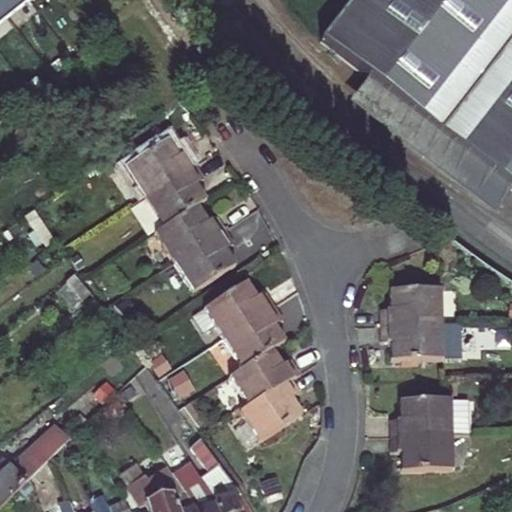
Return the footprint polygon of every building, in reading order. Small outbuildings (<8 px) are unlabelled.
[(0,0),(0,28),(35,0),(0,0)] [(511,0),(352,0),(320,43),(368,80),(511,190),(511,0)] [(503,206),(511,194),(511,190),(368,80),(358,92),(347,107),(493,219),(498,212),(503,206)] [(124,171),(144,201),(195,168),(186,154),(177,160),(167,143),(165,144),(152,124),(128,142),(140,161),(124,171)] [(144,201),(163,230),(196,208),(205,203),(195,187),(203,181),(195,168),(144,201)] [(60,196),(36,213),(48,230),(72,213),(60,196)] [(163,230),(154,236),(173,265),(224,233),(215,220),(207,225),(196,208),(163,230)] [(232,246),(224,233),(173,265),(192,295),(234,268),(224,252),(232,246)] [(70,259),(79,272),(87,267),(77,254),(70,259)] [(81,299),(88,293),(74,276),(65,284),(66,286),(58,293),(72,310),(83,301),(81,299)] [(245,285),(203,312),(222,342),(273,309),(264,295),(255,302),(245,285)] [(380,329),(440,327),(439,292),(389,293),(390,312),(379,313),(380,329)] [(125,322),(137,314),(127,300),(115,308),(125,322)] [(273,309),(222,342),(241,371),(271,352),(283,344),(272,328),(281,323),(273,309)] [(441,362),(440,327),(380,329),(380,345),(391,345),(391,363),(441,362)] [(148,352),(160,368),(172,359),(160,343),(148,352)] [(248,409),(290,382),(299,376),(290,363),(281,368),(271,352),(241,371),(229,379),(248,409)] [(298,396),(290,382),(248,409),(239,415),(258,445),(300,417),(289,401),(298,396)] [(400,423),(389,423),(390,439),(450,437),(449,401),(399,403),(400,423)] [(199,428),(206,423),(192,403),(184,408),(199,428)] [(0,462),(0,509),(15,495),(35,475),(47,463),(64,446),(90,421),(83,413),(57,437),(51,429),(11,465),(5,458),(0,462)] [(450,437),(390,439),(390,455),(400,454),(401,474),(451,472),(450,437)] [(210,495),(215,511),(249,511),(240,495),(199,441),(188,449),(216,487),(206,489),(210,495)] [(64,446),(47,463),(51,469),(69,459),(64,446)] [(53,473),(51,469),(47,463),(35,475),(39,481),(53,473)] [(190,465),(172,476),(194,511),(215,511),(210,495),(206,489),(190,465)] [(174,511),(174,509),(180,507),(171,478),(152,484),(151,481),(133,487),(139,508),(144,507),(146,511),(174,511)] [(455,489),(459,499),(475,492),(470,483),(455,489)] [(129,511),(127,511),(107,511),(106,508),(102,498),(89,504),(91,511),(129,511)] [(67,511),(73,511),(69,500),(65,502),(67,511)] [(107,511),(127,511),(129,511),(123,501),(106,508),(107,511)]
